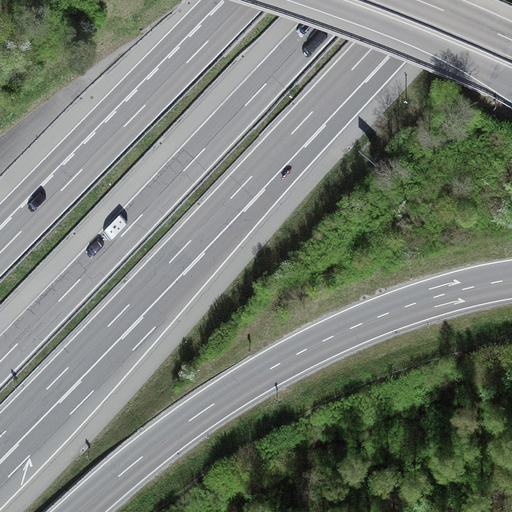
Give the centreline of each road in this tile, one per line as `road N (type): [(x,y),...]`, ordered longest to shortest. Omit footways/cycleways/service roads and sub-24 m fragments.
road 1 (motorway): [(0,460),(427,0)]
road 2 (motorway): [(344,0),(0,361)]
road 3 (motorway): [(78,511),(157,444),(266,371),(381,315),(511,280)]
road 4 (motorway): [(247,0),(0,252)]
road 5 (motorway): [(309,0),(511,82)]
